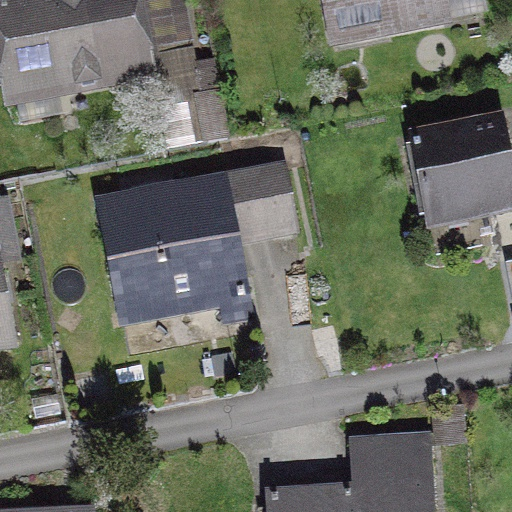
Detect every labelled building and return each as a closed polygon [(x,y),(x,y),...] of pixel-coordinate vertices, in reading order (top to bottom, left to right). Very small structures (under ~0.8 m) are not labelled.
[(0,0),(0,89),(6,118),(17,116),(20,130),(73,120),(71,106),(159,88),(141,0),(0,0)] [(331,0),(334,18),(380,9),(383,28),(437,19),(433,0),(331,0)] [(511,166),(504,128),(411,146),(425,222),(511,205),(511,166)] [(286,169),(94,205),(118,336),(190,323),(193,337),(255,325),(241,251),(299,240),(286,169)] [(0,349),(12,348),(0,284),(0,349)] [(433,511),(429,438),(371,442),(374,492),(251,499),(251,511),(433,511)]
